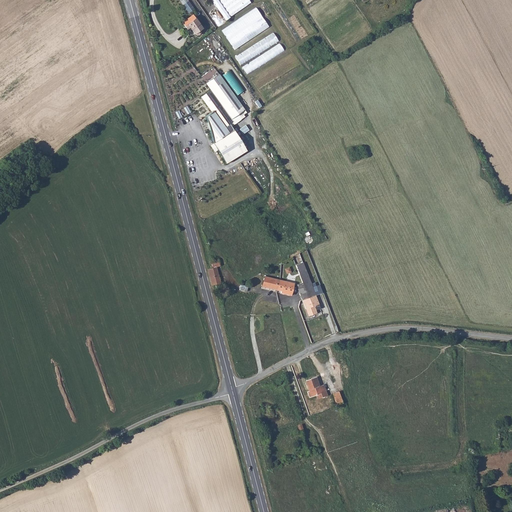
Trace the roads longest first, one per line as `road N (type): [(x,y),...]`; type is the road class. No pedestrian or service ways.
road 1 (primary): [(129,0),(231,387)]
road 2 (unclassified): [(511,338),(418,328),(361,333),(231,387)]
road 3 (unclassified): [(232,392),(145,420),(0,490)]
road 4 (primary): [(232,392),(263,511)]
